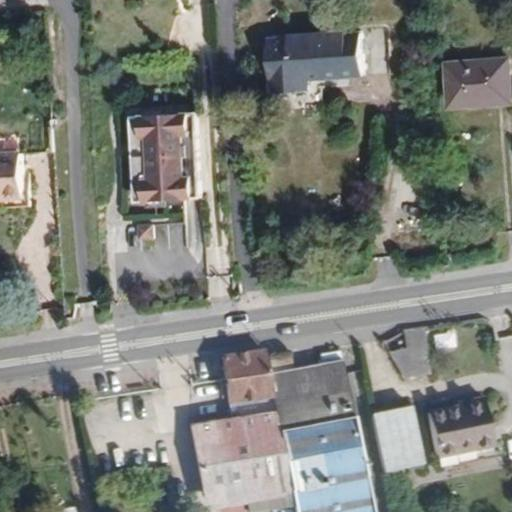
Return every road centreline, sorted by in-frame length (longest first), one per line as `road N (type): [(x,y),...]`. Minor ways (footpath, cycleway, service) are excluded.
road 1 (primary): [(0,363),(511,287)]
road 2 (unknown): [(164,339),(195,511)]
road 3 (unknown): [(53,355),(86,511)]
